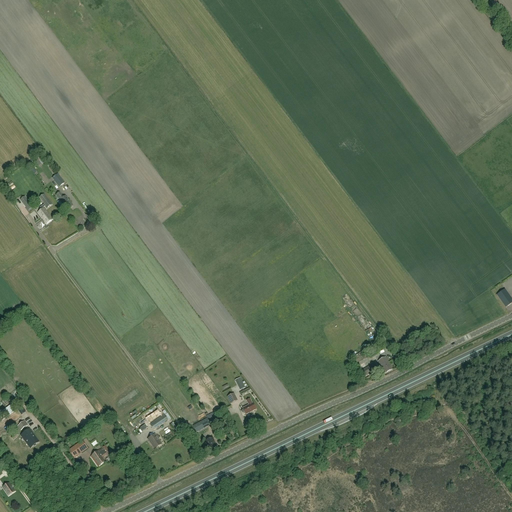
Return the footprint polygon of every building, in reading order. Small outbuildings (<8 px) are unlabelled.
[(41,166),(47,161),(43,155),(37,159),(41,166)] [(59,187),(65,183),(58,174),(52,179),(59,187)] [(73,206),(66,196),(64,198),(60,193),(56,196),(60,201),(63,205),(64,204),(68,210),(73,206)] [(38,213),(46,224),(53,220),(44,208),(43,209),(43,208),(45,207),(46,208),(52,204),(45,194),(40,198),(45,205),(40,208),(41,210),(38,213)] [(21,200),(26,208),(30,204),(25,197),(21,200)] [(511,299),(505,290),(497,296),(506,308),(511,303),(511,299)] [(357,367),(379,355),(375,349),(373,350),(371,347),(352,358),(354,361),(351,363),(353,367),(356,365),(357,367)] [(385,374),(393,370),(386,357),(378,361),(385,374)] [(364,377),(379,369),(375,363),(360,371),(364,377)] [(240,378),(236,380),(241,390),(245,388),(247,387),(244,381),(242,382),(240,378)] [(237,401),(234,394),(228,397),(231,404),(237,401)] [(243,408),(243,409),(242,410),(242,411),(242,412),(243,413),(243,414),(244,414),(246,414),(246,415),(256,410),(253,403),(253,404),(250,399),(247,401),(249,405),(243,408)] [(154,430),(168,421),(164,415),(150,424),(154,430)] [(26,424),(21,417),(11,424),(10,425),(15,432),(26,424)] [(197,433),(211,425),(207,419),(193,426),(197,433)] [(26,432),(25,433),(21,436),(28,445),(31,449),(33,447),(39,442),(30,430),(26,432)] [(162,445),(155,435),(148,440),(155,450),(162,445)] [(210,451),(217,447),(213,438),(205,441),(210,451)] [(75,458),(88,448),(83,441),(70,451),(75,458)] [(98,467),(107,462),(104,457),(107,455),(106,453),(109,451),(105,446),(102,449),(99,451),(91,457),(98,467)] [(82,473),(87,470),(81,462),(77,466),(82,473)] [(9,496),(15,492),(9,483),(3,488),(9,496)]
